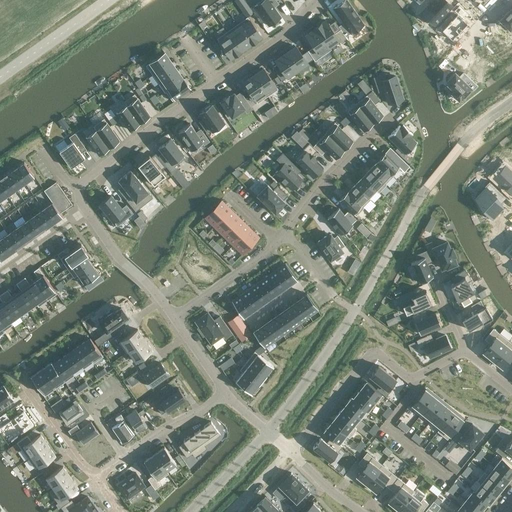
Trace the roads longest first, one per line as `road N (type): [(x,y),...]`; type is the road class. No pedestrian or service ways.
road 1 (residential): [(465,351),(412,377),(382,356),(368,356),(291,449)]
road 2 (residential): [(84,327),(14,374),(93,476)]
road 3 (residential): [(213,82),(75,190)]
road 4 (residential): [(400,119),(281,236)]
road 5 (residential): [(93,476),(223,392)]
road 6 (residential): [(281,236),(173,320)]
road 7 (unclassified): [(0,78),(110,0)]
road 8 (residential): [(90,214),(173,320)]
road 9 (residential): [(319,0),(213,82)]
